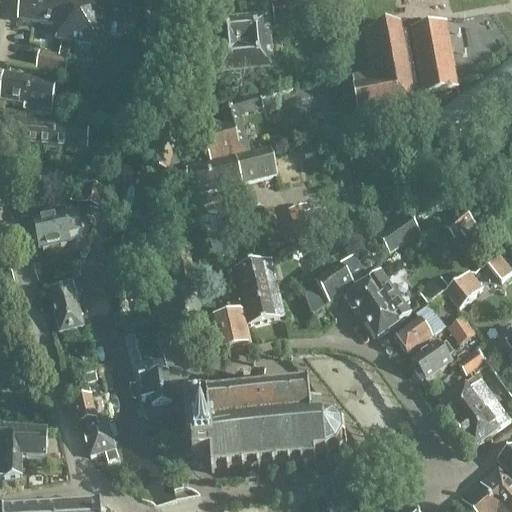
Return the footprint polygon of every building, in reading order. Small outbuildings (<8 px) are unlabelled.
[(59,29),(62,1),(56,0),(21,0),(19,24),(59,29)] [(62,1),(59,29),(57,43),(102,50),(104,38),(126,39),(130,8),(62,1)] [(275,28),(335,20),(333,3),(273,11),(275,28)] [(219,81),(274,76),(269,23),(214,29),(219,81)] [(421,23),(401,27),(405,45),(414,98),(423,96),(458,90),(447,29),(447,28),(423,32),(421,23)] [(372,77),(354,80),(355,88),(354,88),(360,118),(416,108),(414,98),(405,45),(401,27),(380,31),(372,32),(372,33),(364,34),(372,77)] [(66,77),(69,62),(40,56),(37,72),(66,77)] [(511,58),(462,95),(455,100),(423,124),(450,160),(511,113),(511,58)] [(52,118),(57,87),(4,76),(0,103),(26,109),(26,114),(52,118)] [(273,121),(270,108),(251,113),(250,110),(238,113),(222,117),(223,122),(217,124),(218,130),(203,134),(212,168),(250,157),(243,130),(273,121)] [(52,119),(51,126),(12,123),(10,149),(86,155),(89,128),(63,127),(63,120),(52,119)] [(324,123),(315,125),(317,134),(327,132),(324,123)] [(169,174),(178,134),(160,130),(151,170),(169,174)] [(278,182),(271,153),(188,175),(191,203),(269,184),(278,182)] [(72,200),(71,205),(83,208),(99,212),(103,193),(88,189),(81,188),(78,201),(72,200)] [(233,220),(253,215),(250,204),(231,209),(233,220)] [(308,210),(290,215),(300,250),(318,245),(308,210)] [(89,211),(87,221),(96,224),(99,214),(89,211)] [(65,219),(64,212),(44,216),(46,223),(34,226),(40,253),(71,246),(69,237),(82,234),(79,216),(65,219)] [(231,257),(220,214),(199,219),(203,235),(208,234),(215,262),(231,257)] [(464,218),(445,234),(454,245),(461,239),(469,248),(481,238),(464,218)] [(391,258),(420,237),(409,222),(380,242),(391,258)] [(316,273),(326,268),(316,247),(306,252),(316,273)] [(148,268),(149,257),(127,255),(125,266),(148,268)] [(170,312),(200,305),(189,255),(171,258),(176,279),(159,283),(164,307),(168,306),(170,312)] [(511,275),(499,259),(487,268),(501,287),(511,278),(511,275)] [(330,307),(339,302),(365,284),(351,263),(316,287),(330,307)] [(249,330),(285,321),(272,264),(235,273),(249,330)] [(378,343),(379,342),(412,318),(382,276),(349,302),(378,343)] [(470,277),(446,297),(459,313),(460,315),(476,301),(475,300),(483,293),(470,277)] [(437,286),(416,301),(423,312),(445,296),(437,286)] [(60,338),(84,331),(73,287),(48,293),(60,338)] [(314,319),(324,312),(313,297),(306,302),(312,316),(314,319)] [(200,305),(170,312),(176,339),(206,332),(200,305)] [(218,356),(251,347),(242,305),(228,308),(231,319),(211,324),(218,356)] [(432,314),(419,324),(395,341),(408,360),(445,332),(432,314)] [(460,350),(475,340),(463,323),(449,333),(460,350)] [(441,351),(438,346),(417,361),(418,362),(413,366),(426,386),(453,367),(448,361),(454,357),(447,347),(441,351)] [(467,381),(485,367),(478,357),(459,370),(467,381)] [(173,406),(167,375),(139,380),(143,405),(146,405),(146,402),(152,401),(153,410),(173,406)] [(96,376),(84,379),(86,388),(98,385),(96,376)] [(209,441),(188,442),(186,442),(186,447),(191,446),(192,457),(187,457),(187,462),(192,462),(193,467),(198,466),(198,462),(206,461),(206,466),(212,466),(212,477),(215,477),(215,473),(227,471),(228,475),(230,475),(230,471),(242,470),(243,473),(245,473),(246,486),(260,484),(259,472),(261,472),(260,468),(273,467),(273,471),(276,471),(276,467),(288,466),(288,470),(291,470),(291,466),(301,465),(301,469),(304,469),(303,465),(313,464),(314,468),(316,467),(316,459),(325,458),(326,462),(329,462),(328,457),(336,454),(339,457),(341,455),(338,452),(343,444),(346,445),(347,443),(343,442),(342,433),(346,431),(345,428),(341,430),(335,424),(338,420),(335,419),(334,424),(325,422),(323,418),(321,419),(322,422),(312,425),(309,384),(306,384),(306,388),(298,389),(297,385),(294,385),(294,389),(284,390),(284,386),(281,386),(281,390),(269,391),(269,387),(265,387),(266,391),(254,392),(253,389),(251,389),(250,379),(237,380),(238,390),(235,391),(235,394),(223,395),(223,392),(220,392),(220,395),(209,397),(209,393),(206,393),(206,394),(209,441)] [(511,426),(478,382),(475,384),(474,383),(465,389),(466,390),(441,408),(474,453),(511,426)] [(79,427),(97,423),(90,393),(72,398),(79,427)] [(209,441),(206,394),(185,396),(188,442),(209,441)] [(119,462),(107,423),(82,430),(91,461),(105,457),(108,466),(119,462)] [(47,460),(48,432),(5,431),(5,427),(0,427),(0,482),(4,482),(22,482),(23,460),(47,460)] [(511,455),(498,466),(511,479),(511,455)] [(511,511),(511,487),(499,473),(463,505),(469,511),(511,511)]
